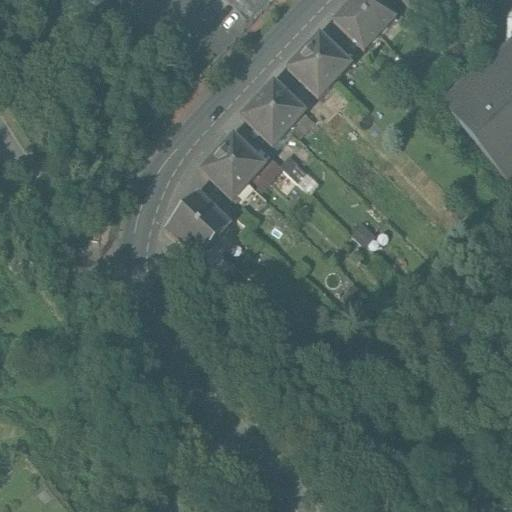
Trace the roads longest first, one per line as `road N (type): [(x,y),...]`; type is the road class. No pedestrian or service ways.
road 1 (secondary): [(322,0),(168,161),(140,223),(139,281)]
road 2 (secondary): [(139,281),(171,360),(275,475),(298,511)]
road 3 (residential): [(139,281),(81,241),(0,122)]
